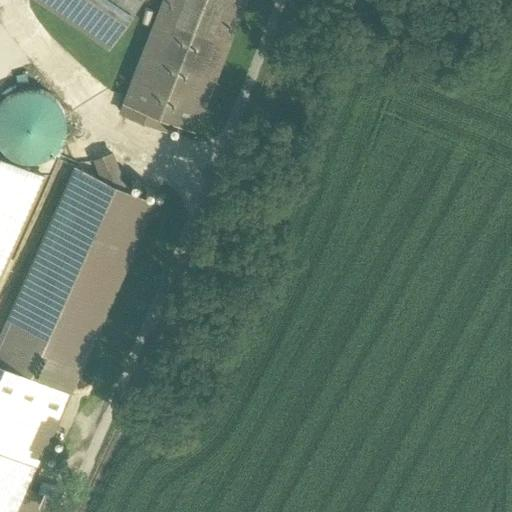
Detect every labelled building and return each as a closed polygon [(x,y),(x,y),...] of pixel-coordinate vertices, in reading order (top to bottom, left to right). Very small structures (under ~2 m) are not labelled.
[(133,0),(28,0),(100,49),(133,0)] [(189,133),(242,0),(154,0),(114,104),(189,133)] [(32,162),(43,159),(54,153),(62,143),(66,130),(66,118),(61,106),(53,96),(44,91),(35,88),(25,88),(15,91),(7,96),(0,102),(0,147),(1,148),(9,156),(20,161),(32,162)] [(95,160),(102,179),(126,190),(113,154),(95,160)] [(0,272),(43,176),(0,156),(0,272)] [(102,179),(77,168),(0,340),(0,511),(33,511),(41,495),(25,488),(153,202),(126,190),(102,179)]
